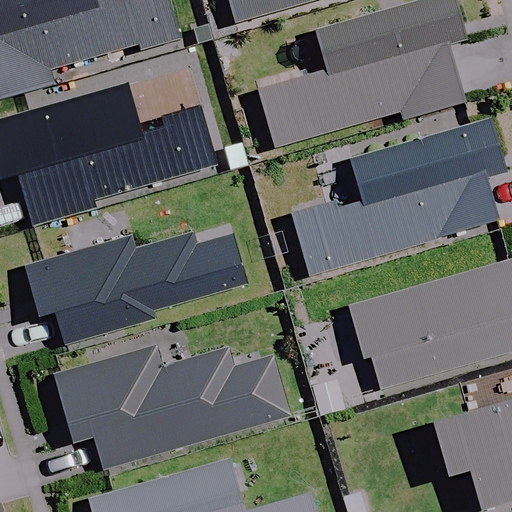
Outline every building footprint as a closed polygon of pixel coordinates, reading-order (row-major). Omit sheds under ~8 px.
[(89,0),(0,0),(0,101),(51,87),(49,78),(139,52),(178,41),(166,0),(103,0),(90,4),(89,0)] [(226,0),(233,25),(319,0),(226,0)] [(464,42),(451,0),(429,0),(314,33),(325,73),(256,93),(272,150),(461,96),(447,47),(464,42)] [(123,86),(0,120),(0,179),(15,175),(30,227),(92,210),(90,202),(213,167),(197,110),(160,120),(164,132),(138,139),(123,86)] [(504,175),(489,121),(347,161),(360,205),(333,213),(331,205),(290,216),(308,277),(497,224),(484,181),(504,175)] [(128,240),(22,270),(37,320),(53,315),(62,345),(151,320),(149,313),(243,286),(230,239),(192,250),(188,237),(132,253),(128,240)] [(511,263),(347,310),(361,360),(369,358),(378,391),(511,352),(511,263)] [(101,471),(286,419),(269,360),(230,372),(225,352),(157,371),(151,350),(51,379),(70,445),(91,439),(101,471)] [(511,404),(427,429),(442,481),(462,476),(472,511),(488,511),(511,505),(511,404)] [(239,511),(225,463),(87,502),(90,511),(310,511),(306,498),(257,511),(239,511)]
